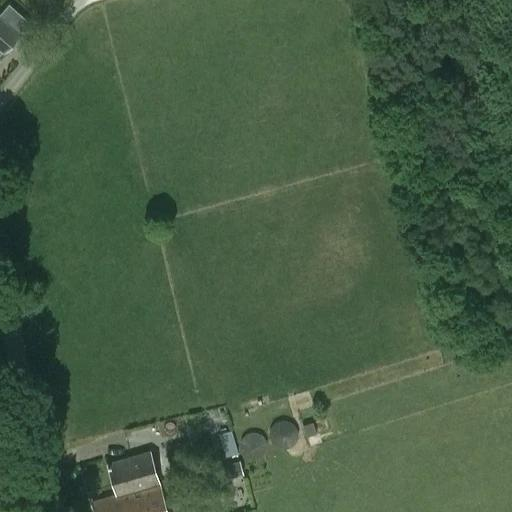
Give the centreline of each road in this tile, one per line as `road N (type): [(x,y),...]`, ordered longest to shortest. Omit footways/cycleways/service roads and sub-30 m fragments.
road 1 (track): [(511,334),(460,350),(446,343),(359,0)]
road 2 (unclassified): [(46,511),(0,317)]
road 3 (unclassified): [(0,94),(77,0)]
